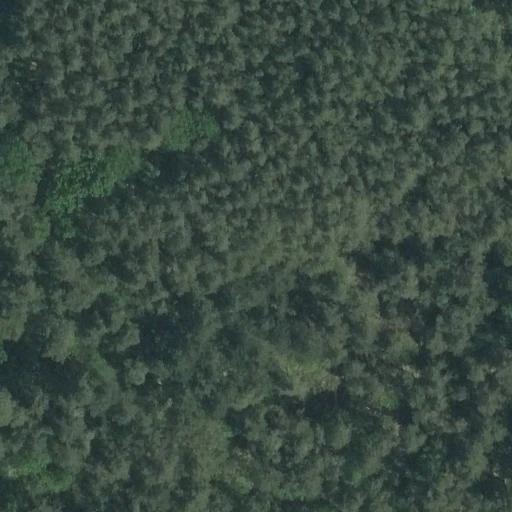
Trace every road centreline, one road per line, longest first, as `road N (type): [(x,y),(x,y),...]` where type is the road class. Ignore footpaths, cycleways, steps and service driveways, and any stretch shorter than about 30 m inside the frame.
road 1 (track): [(0,33),(21,111),(58,187),(94,227),(133,327)]
road 2 (track): [(133,327),(208,511)]
